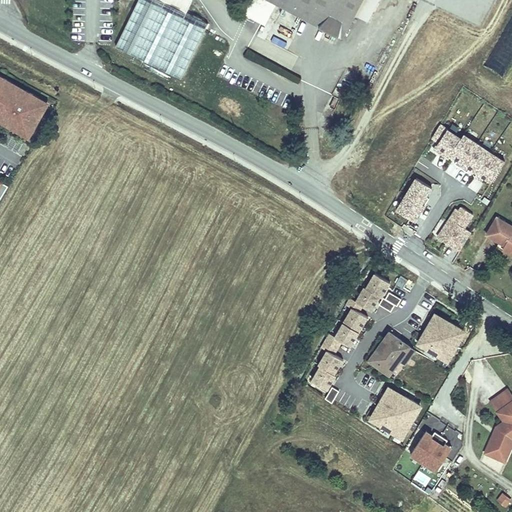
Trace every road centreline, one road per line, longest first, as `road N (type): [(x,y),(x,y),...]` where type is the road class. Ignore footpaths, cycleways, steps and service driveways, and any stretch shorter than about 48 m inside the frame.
road 1 (unclassified): [(511,324),(227,141),(0,23)]
road 2 (track): [(319,197),(428,0)]
